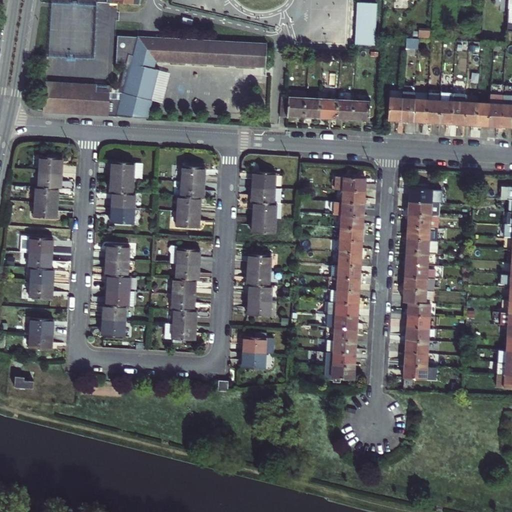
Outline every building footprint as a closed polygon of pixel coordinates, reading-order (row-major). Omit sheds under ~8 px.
[(371,46),(373,4),(354,3),(352,45),(371,46)] [(44,82),(43,112),(115,116),(146,118),(150,99),(158,70),(155,69),(156,62),(266,68),(267,45),(118,36),(116,63),(124,64),(119,87),(109,87),(109,86),(44,82)] [(158,70),(150,99),(161,102),(169,73),(158,70)] [(289,89),(288,96),(304,97),(305,90),(289,89)] [(391,99),(391,103),(390,122),(402,122),(403,100),(403,95),(392,94),(391,99)] [(452,94),(440,94),(440,102),(452,102),(452,94)] [(280,96),(279,115),(287,116),(287,114),(303,115),(304,97),(288,96),(284,96),(280,96)] [(490,96),(489,105),(488,128),(501,128),(503,97),(490,96)] [(511,96),(503,97),(501,128),(511,128),(511,96)] [(304,97),(303,115),(319,116),(321,98),(304,97)] [(321,98),(319,116),(336,117),(337,99),(321,98)] [(337,99),(336,117),(352,118),(353,100),(337,99)] [(353,100),(352,118),(369,119),(370,101),(353,100)] [(403,100),(402,122),(414,123),(416,100),(403,100)] [(427,101),(416,100),(414,123),(426,124),(427,101)] [(440,102),(427,101),(426,124),(438,125),(440,102)] [(452,102),(440,102),(438,125),(450,125),(452,102)] [(463,126),(464,103),(452,102),(450,125),(463,126)] [(477,104),(464,103),(463,126),(476,127),(477,104)] [(489,105),(477,104),(476,127),(488,128),(489,105)] [(39,172),(61,173),(62,158),(40,157),(39,172)] [(109,176),(132,178),(133,162),(110,161),(109,176)] [(133,162),(132,178),(139,178),(140,163),(133,162)] [(179,180),(202,182),(203,166),(180,165),(179,180)] [(275,172),(252,171),(252,186),(275,187),(275,172)] [(38,187),(58,188),(60,188),(61,173),(39,172),(38,187)] [(335,188),(342,189),(363,190),(364,177),(336,175),(335,188)] [(108,191),(111,192),(131,193),(132,178),(109,176),(108,191)] [(201,197),(202,182),(179,180),(178,195),(199,197),(201,197)] [(251,201),(253,201),(274,202),(275,187),(252,186),(251,201)] [(57,203),(58,188),(38,187),(36,187),(34,202),(57,203)] [(407,200),(438,202),(440,202),(440,190),(408,188),(407,200)] [(342,189),(341,201),(362,202),(363,190),(342,189)] [(110,207),(132,208),(133,193),(131,193),(111,192),(110,207)] [(199,197),(178,195),(176,195),(175,210),(198,212),(199,197)] [(438,214),(438,202),(407,200),(406,212),(438,214)] [(274,202),(253,201),(252,216),(275,217),(276,203),(274,202)] [(362,202),(341,201),(334,201),(333,213),(340,213),(362,215),(362,202)] [(56,218),(57,203),(34,202),(33,216),(56,218)] [(132,208),(110,207),(109,222),(131,224),(132,208)] [(198,212),(175,210),(174,226),(197,227),(198,212)] [(438,214),(406,212),(406,225),(437,226),(438,214)] [(340,213),(340,226),(361,227),(362,215),(340,213)] [(274,232),(275,217),(252,216),(251,230),(274,232)] [(504,237),(511,237),(511,223),(504,223),(502,223),(501,236),(504,237)] [(437,226),(406,225),(405,237),(436,239),(437,226)] [(361,227),(340,226),(339,239),(360,240),(361,227)] [(29,252),(52,253),(53,238),(30,237),(29,252)] [(436,239),(405,237),(404,250),(435,251),(436,239)] [(503,248),(511,249),(511,237),(504,237),(503,248)] [(339,251),(360,252),(360,240),(339,239),(339,251)] [(105,244),(104,259),(127,260),(128,245),(105,244)] [(176,247),(175,263),(197,264),(198,249),(176,247)] [(435,251),(404,250),(404,262),(435,264),(435,251)] [(339,251),(338,264),(359,265),(360,252),(339,251)] [(30,267),(51,268),(52,253),(29,252),(28,267),(30,267)] [(248,253),(247,268),(270,270),(271,254),(248,253)] [(106,274),(126,275),(127,260),(104,259),(103,274),(106,274)] [(404,262),(403,275),(434,277),(435,264),(404,262)] [(174,278),(194,279),(196,279),(197,264),(175,263),(174,278)] [(359,265),(338,264),(337,276),(358,277),(359,265)] [(53,268),(51,268),(30,267),(29,282),(52,284),(53,268)] [(269,285),(270,270),(247,268),(245,283),(248,284),(269,285)] [(106,274),(105,289),(128,290),(129,276),(126,275),(106,274)] [(511,274),(500,274),(499,286),(509,286),(511,286),(511,274)] [(434,277),(403,275),(402,287),(431,289),(433,289),(434,277)] [(358,290),(358,277),(337,276),(337,289),(358,290)] [(193,294),(194,279),(174,278),(171,278),(170,293),(193,294)] [(52,284),(29,282),(29,297),(51,298),(52,284)] [(248,284),(247,299),(270,300),(271,285),(269,285),(248,284)] [(431,289),(402,287),(402,300),(408,300),(430,302),(431,289)] [(330,288),(329,301),(357,302),(358,290),(337,289),(330,288)] [(104,304),(124,305),(127,305),(128,290),(105,289),(104,304)] [(172,308),(192,309),(193,294),(170,293),(169,308),(172,308)] [(270,300),(247,299),(246,314),(269,316),(270,300)] [(408,300),(407,314),(429,315),(430,302),(408,300)] [(357,302),(329,301),(326,301),(325,313),(356,315),(357,302)] [(102,304),(101,319),(123,320),(124,305),(104,304),(102,304)] [(172,308),(172,323),(194,324),(195,309),(192,309),(172,308)] [(500,323),(508,323),(511,323),(511,311),(508,311),(501,311),(500,323)] [(327,326),(335,326),(356,327),(356,315),(325,313),(324,325),(327,326)] [(407,314),(406,326),(428,327),(429,315),(407,314)] [(52,319),(30,318),(29,333),(51,334),(52,319)] [(123,335),(123,320),(101,319),(100,334),(123,335)] [(172,323),(171,338),(193,339),(194,324),(172,323)] [(326,338),(334,339),(335,326),(327,326),(326,338)] [(335,326),(334,339),(355,340),(356,327),(335,326)] [(406,326),(406,338),(427,340),(428,327),(406,326)] [(51,350),(51,334),(29,333),(28,348),(51,350)] [(266,337),(242,335),(241,351),(265,352),(266,337)] [(355,340),(334,339),(326,338),(325,338),(324,351),(354,352),(355,340)] [(427,340),(406,338),(405,351),(427,352),(427,340)] [(498,360),(506,361),(511,360),(511,348),(507,349),(499,348),(498,360)] [(264,368),(265,352),(241,351),(240,366),(264,368)] [(354,365),(354,352),(324,351),(324,363),(354,365)] [(405,351),(404,363),(426,365),(427,352),(405,351)] [(498,372),(506,373),(506,361),(498,360),(497,372),(498,372)] [(353,378),(354,365),(324,363),(323,376),(353,378)] [(426,365),(404,363),(403,374),(425,376),(426,365)] [(23,378),(11,377),(10,388),(29,390),(30,382),(23,382),(23,378)]
